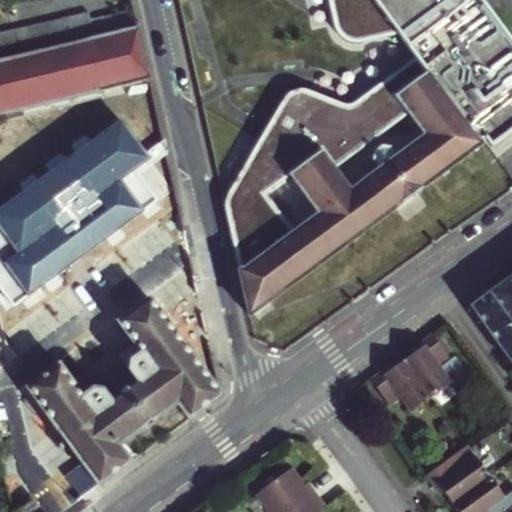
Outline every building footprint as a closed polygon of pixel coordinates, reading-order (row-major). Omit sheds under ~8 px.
[(203,0),(238,47),(271,91),(243,112),(238,106),(217,121),(222,127),(216,132),(215,135),(215,138),(215,143),(215,148),(215,151),(216,158),(218,162),(219,166),(221,170),(223,174),(226,178),(228,181),(231,184),(232,186),(252,174),(259,188),(263,197),(268,205),(273,211),(277,216),(282,220),(286,224),(293,220),(298,227),(237,270),(249,313),(349,239),(398,204),(403,210),(423,196),(417,189),(479,144),(425,73),(384,105),(379,101),(372,97),(364,94),(355,91),(347,91),(339,92),(330,94),(322,97),(313,85),(334,70),(281,0),(203,0)] [(327,0),(334,27),(340,36),(353,40),(399,32),(425,73),(479,144),(511,118),(511,57),(500,41),(490,49),(470,20),(481,11),(473,0),(327,0)] [(89,19),(93,36),(137,26),(134,9),(89,19)] [(87,12),(73,15),(79,40),(93,36),(89,19),(87,12)] [(58,19),(64,43),(79,40),(73,15),(58,19)] [(58,19),(42,22),(49,47),(64,43),(58,19)] [(27,26),(33,51),(49,47),(42,22),(27,26)] [(0,119),(122,92),(120,84),(148,78),(137,26),(93,36),(79,40),(64,43),(49,47),(33,51),(18,54),(2,58),(0,58),(0,119)] [(27,26),(11,29),(18,54),(33,51),(27,26)] [(0,31),(0,48),(2,58),(18,54),(11,29),(0,31)] [(74,263),(84,261),(114,255),(112,248),(121,247),(91,116),(43,127),(74,263)] [(123,253),(121,247),(112,248),(114,255),(120,254),(123,253)] [(119,321),(148,299),(122,261),(120,254),(114,255),(84,261),(88,279),(119,321)] [(511,273),(467,306),(511,365),(511,273)] [(175,403),(188,419),(219,396),(148,299),(119,321),(118,321),(142,354),(132,362),(131,371),(138,380),(110,400),(103,391),(94,389),(84,397),(59,363),(50,370),(29,342),(17,352),(37,380),(27,387),(99,485),(128,462),(118,447),(175,403)] [(415,350),(401,360),(428,398),(452,381),(441,367),(451,361),(431,333),(421,340),(424,344),(415,350)] [(424,344),(421,340),(412,346),(415,350),(424,344)] [(408,412),(428,398),(401,360),(389,369),(380,376),(371,382),(388,406),(399,398),(408,412)] [(377,372),(380,376),(389,369),(386,366),(377,372)] [(487,476),(464,445),(463,446),(422,475),(431,487),(435,484),(440,492),(450,503),(487,476)] [(294,466),(257,492),(270,511),(314,511),(325,505),(315,489),(312,491),(294,466)] [(501,494),(487,476),(450,503),(456,511),(499,511),(511,503),(511,487),(501,494)] [(436,494),(440,492),(435,484),(431,487),(436,494)] [(42,511),(33,499),(14,511),(42,511)] [(511,511),(511,503),(499,511),(511,511)]
